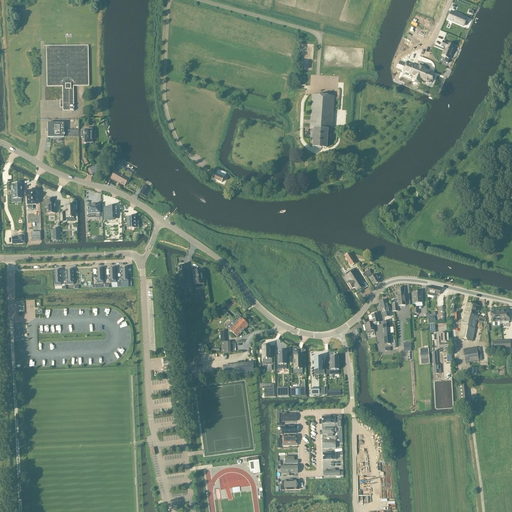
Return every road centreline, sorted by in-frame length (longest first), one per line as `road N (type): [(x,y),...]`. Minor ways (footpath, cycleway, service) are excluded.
road 1 (tertiary): [(341,330),(313,336),(284,327),(217,258),(139,204),(0,142)]
road 2 (track): [(511,270),(406,241),(400,230),(480,142),(511,88)]
road 3 (track): [(11,320),(20,511)]
road 4 (tertiary): [(511,302),(397,281),(341,330)]
road 5 (residential): [(8,258),(10,265),(86,262),(128,253)]
road 6 (residential): [(128,253),(8,258)]
